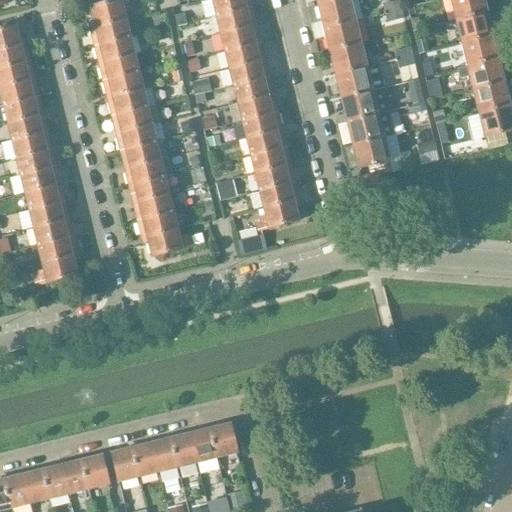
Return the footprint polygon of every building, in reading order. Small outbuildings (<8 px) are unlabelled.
[(133,11),(130,0),(125,0),(91,9),(96,28),(124,22),(122,13),(133,11)] [(212,0),(217,19),(250,11),(247,0),(212,0)] [(348,0),(343,0),(317,6),(323,29),(354,22),(348,0)] [(449,0),(455,22),(486,14),(484,4),(486,2),(486,0),(449,0)] [(383,13),(383,15),(401,10),(399,2),(382,6),(384,13),(383,13)] [(401,10),(383,15),(383,16),(384,16),(386,23),(403,19),(401,10)] [(250,11),(217,19),(221,36),(255,28),(250,11)] [(486,14),(455,22),(461,46),(492,38),(491,36),(494,33),(492,25),(489,24),(486,14)] [(183,15),(174,17),(176,27),(185,25),(183,15)] [(417,19),(410,21),(412,32),(420,30),(417,19)] [(165,20),(154,23),(156,31),(167,28),(165,20)] [(96,28),(90,30),(95,48),(129,40),(124,22),(96,28)] [(354,22),(323,29),(329,53),(360,45),(354,22)] [(0,52),(19,47),(14,27),(0,30),(0,52)] [(255,28),(221,36),(225,53),(259,46),(255,28)] [(420,30),(412,32),(415,44),(416,47),(426,44),(422,30),(420,30)] [(498,61),(495,51),(498,48),(496,40),(492,39),(492,38),(461,46),(467,69),(498,61)] [(129,40),(95,48),(99,66),(133,58),(129,40)] [(191,44),(183,45),(187,59),(195,57),(191,44)] [(360,45),(329,53),(335,76),(366,68),(360,45)] [(24,46),(19,47),(0,52),(0,71),(29,65),(24,46)] [(259,46),(225,53),(230,71),(263,63),(259,46)] [(394,60),(394,61),(412,57),(410,48),(393,52),(395,60),(394,60)] [(412,57),(394,61),(395,63),(396,62),(398,70),(414,66),(412,57)] [(133,58),(99,66),(103,83),(137,75),(133,58)] [(197,60),(187,63),(189,74),(200,72),(197,60)] [(505,80),(503,72),(500,70),(498,61),(467,69),(459,70),(461,79),(469,77),(472,92),(503,84),(503,82),(505,80)] [(263,63),(230,71),(234,88),(268,80),(263,63)] [(0,90),(33,82),(29,65),(0,71),(0,90)] [(178,65),(173,66),(177,84),(182,83),(178,65)] [(429,65),(421,67),(424,79),(432,77),(429,65)] [(366,68),(335,76),(340,100),(371,92),(366,68)] [(137,75),(103,83),(108,101),(141,93),(137,75)] [(208,80),(191,83),(194,97),(211,93),(208,80)] [(268,80),(234,88),(238,105),(272,97),(268,80)] [(33,82),(0,90),(0,92),(4,107),(37,99),(33,82)] [(503,84),(472,92),(478,116),(509,108),(506,97),(509,95),(507,87),(504,86),(503,84)] [(439,86),(426,89),(429,102),(440,100),(442,99),(439,86)] [(380,113),(389,111),(385,88),(376,89),(380,113)] [(371,92),(340,100),(346,123),(377,115),(371,92)] [(421,92),(409,94),(412,106),(424,103),(422,95),(421,92)] [(141,93),(108,101),(112,118),(146,110),(141,93)] [(272,97),(238,105),(242,122),(276,114),(272,97)] [(37,99),(4,107),(8,125),(42,117),(37,99)] [(412,106),(406,108),(406,109),(407,109),(409,116),(426,112),(424,103),(412,106)] [(511,117),(509,108),(478,116),(484,140),(511,132),(511,117)] [(146,110),(112,118),(116,135),(150,127),(146,110)] [(440,112),(432,114),(435,126),(443,124),(440,112)] [(276,114),(242,122),(246,140),(280,132),(276,114)] [(377,115),(346,123),(352,147),(383,139),(377,115)] [(42,117),(8,125),(12,143),(46,135),(42,117)] [(214,117),(201,120),(204,132),(217,129),(214,117)] [(184,136),(194,134),(191,124),(182,127),(184,136)] [(443,124),(435,126),(440,146),(448,144),(446,135),(443,124)] [(150,127),(116,135),(120,152),(154,144),(150,127)] [(280,132),(246,140),(251,157),(284,149),(280,132)] [(46,135),(12,143),(17,160),(50,152),(46,135)] [(217,137),(206,140),(208,149),(220,146),(217,137)] [(383,139),(352,147),(358,171),(367,168),(389,163),(383,139)] [(173,140),(164,142),(166,150),(175,147),(173,140)] [(419,155),(435,151),(433,142),(415,147),(416,148),(417,148),(419,155)] [(154,144),(120,152),(125,170),(158,162),(154,144)] [(284,149),(251,157),(255,175),(289,167),(284,149)] [(50,152),(17,160),(21,177),(54,168),(50,152)] [(197,158),(188,160),(191,170),(200,168),(197,158)] [(158,162),(125,170),(129,187),(163,179),(158,162)] [(389,163),(367,168),(370,179),(379,177),(391,174),(389,163)] [(289,167),(255,175),(259,192),(293,184),(289,167)] [(54,168),(21,177),(25,194),(59,186),(54,168)] [(370,179),(361,182),(366,205),(385,201),(379,177),(370,179)] [(163,179),(129,187),(133,205),(167,196),(163,179)] [(227,184),(215,187),(219,202),(231,199),(227,184)] [(293,184),(259,192),(264,210),(292,203),(297,201),(293,184)] [(59,186),(25,194),(29,212),(63,204),(59,186)] [(167,196),(133,205),(137,221),(171,213),(167,196)] [(292,203),(264,210),(266,218),(255,221),(257,232),(297,223),(292,203)] [(63,204),(29,212),(34,229),(67,221),(63,204)] [(211,205),(203,207),(205,218),(214,216),(211,205)] [(171,213),(137,221),(142,240),(147,238),(175,231),(171,213)] [(67,221),(34,229),(38,246),(71,238),(67,221)] [(175,231),(147,238),(152,258),(191,248),(188,237),(177,239),(175,231)] [(262,237),(238,243),(241,256),(265,250),(262,237)] [(71,238),(38,246),(42,264),(70,257),(76,256),(71,238)] [(6,239),(0,240),(0,255),(0,256),(10,253),(6,239)] [(70,257),(42,264),(44,272),(33,275),(36,287),(75,277),(70,257)] [(230,426),(210,431),(217,458),(236,453),(230,426)] [(210,431),(190,436),(197,463),(217,458),(210,431)] [(190,436),(171,440),(178,468),(197,463),(190,436)] [(171,440),(151,446),(158,473),(178,468),(171,440)] [(151,446),(132,450),(138,478),(158,473),(151,446)] [(132,450),(112,455),(118,483),(138,478),(132,450)] [(101,458),(82,463),(88,490),(108,485),(101,458)] [(82,463),(62,467),(69,495),(88,490),(82,463)] [(62,467),(43,472),(49,499),(69,495),(62,467)] [(43,472),(23,477),(30,504),(49,499),(43,472)] [(23,477),(3,482),(10,509),(30,504),(23,477)] [(3,482),(0,482),(0,511),(10,509),(3,482)] [(241,493),(226,496),(230,511),(239,511),(245,510),(241,493)] [(217,511),(215,502),(206,504),(208,511),(217,511)]
